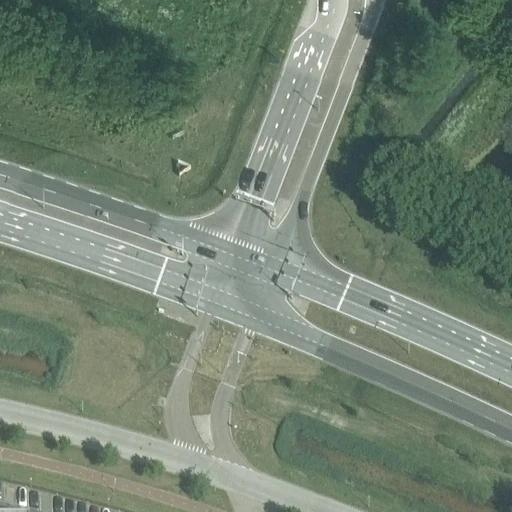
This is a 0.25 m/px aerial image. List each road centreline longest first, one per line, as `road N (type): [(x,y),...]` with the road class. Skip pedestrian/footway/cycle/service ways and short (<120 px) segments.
road 1 (unclassified): [(0,418),(187,468),(309,511)]
road 2 (tertiary): [(271,274),(375,0)]
road 3 (tertiary): [(329,0),(325,36),(235,261)]
road 4 (primary): [(254,320),(511,425)]
road 5 (primary): [(511,370),(271,274)]
road 6 (primary): [(235,261),(0,177)]
road 7 (primary): [(0,228),(219,306)]
